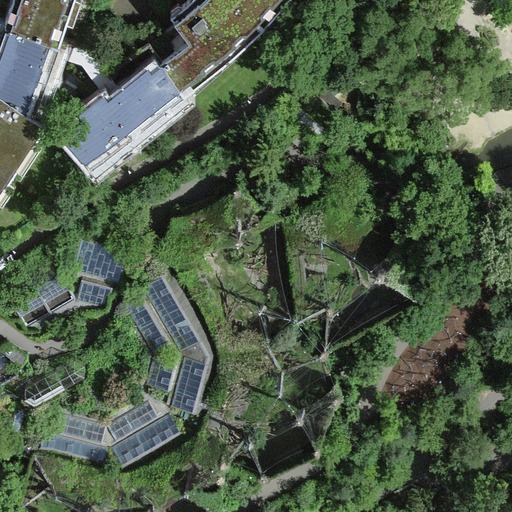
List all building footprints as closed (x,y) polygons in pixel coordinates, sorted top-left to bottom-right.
[(59,34),(70,0),(9,0),(4,16),(59,34)] [(185,88),(261,23),(237,0),(182,0),(171,10),(178,19),(164,31),(175,45),(161,56),(185,88)] [(237,0),(261,23),(280,0),(237,0)] [(54,49),(59,34),(4,16),(0,25),(0,85),(33,108),(54,49)] [(92,164),(185,88),(161,56),(113,95),(65,134),(92,164)] [(308,77),(281,110),(318,140),(345,107),(308,77)] [(0,182),(45,115),(33,108),(0,85),(0,182)] [(128,247),(81,235),(71,276),(80,279),(82,279),(76,300),(107,307),(110,292),(117,293),(128,247)] [(0,445),(9,448),(14,480),(29,501),(57,488),(46,455),(120,476),(202,431),(220,354),(173,268),(141,286),(146,293),(123,305),(151,360),(143,397),(108,417),(57,408),(90,388),(79,365),(27,359),(4,341),(0,343),(0,445)] [(75,299),(67,285),(19,315),(36,337),(50,337),(64,337),(79,330),(90,315),(62,309),(75,299)]
